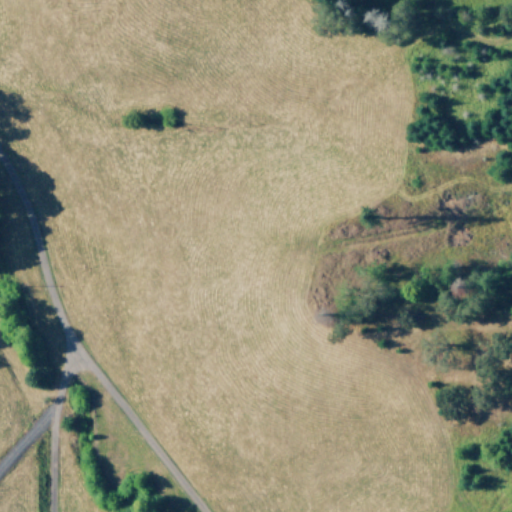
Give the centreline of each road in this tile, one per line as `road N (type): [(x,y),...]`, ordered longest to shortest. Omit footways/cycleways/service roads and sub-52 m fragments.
road 1 (residential): [(195,511),(67,353),(0,192)]
road 2 (residential): [(47,511),(51,389),(67,353)]
